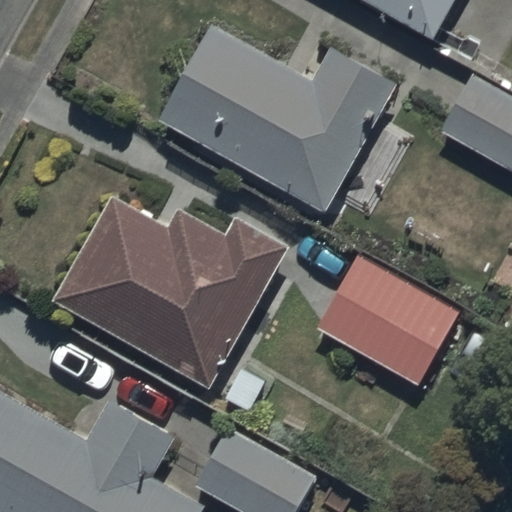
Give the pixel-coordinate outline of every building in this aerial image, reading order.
[(380,0),(435,30),(452,0),(380,0)] [(215,15),(161,109),(329,205),(403,76),(333,36),(313,71),(215,15)] [(511,87),(476,67),(444,126),(511,164),(511,87)] [(212,380),(290,237),(240,210),(232,224),(182,196),(172,215),(117,185),(57,296),(212,380)] [(464,302),(360,245),(318,321),(422,378),(464,302)] [(90,429),(0,378),(0,508),(7,511),(200,511),(209,496),(161,469),(184,427),(114,387),(90,429)] [(227,420),(196,478),(259,511),(293,511),(317,468),(227,420)]
